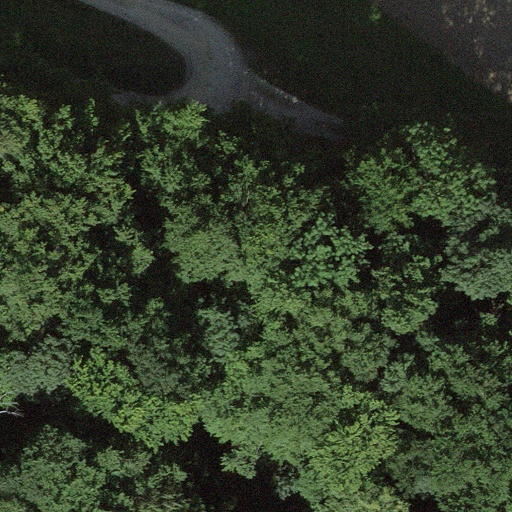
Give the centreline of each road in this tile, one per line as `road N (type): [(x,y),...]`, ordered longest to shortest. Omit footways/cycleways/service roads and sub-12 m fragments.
road 1 (track): [(106,0),(194,33),(218,64),(231,101),(511,172)]
road 2 (track): [(0,72),(149,103),(231,101)]
